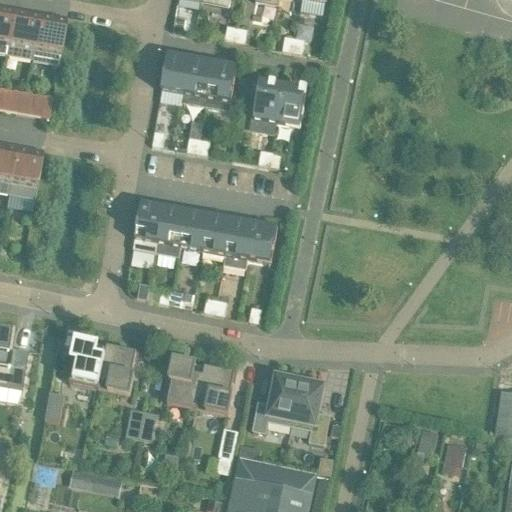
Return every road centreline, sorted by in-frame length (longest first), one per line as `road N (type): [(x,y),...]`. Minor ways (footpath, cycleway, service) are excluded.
road 1 (residential): [(103,314),(284,349),(469,359),(489,358),(511,342)]
road 2 (residential): [(150,43),(318,69)]
road 3 (residential): [(291,213),(126,181)]
road 4 (residential): [(13,0),(153,25)]
road 5 (residential): [(103,314),(126,181)]
road 6 (residential): [(0,132),(130,156)]
